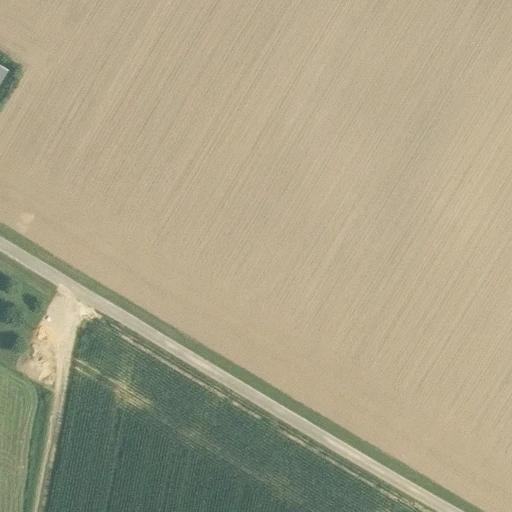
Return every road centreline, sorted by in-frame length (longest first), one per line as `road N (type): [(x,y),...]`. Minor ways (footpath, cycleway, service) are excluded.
road 1 (track): [(460,511),(0,247)]
road 2 (track): [(38,511),(80,293)]
